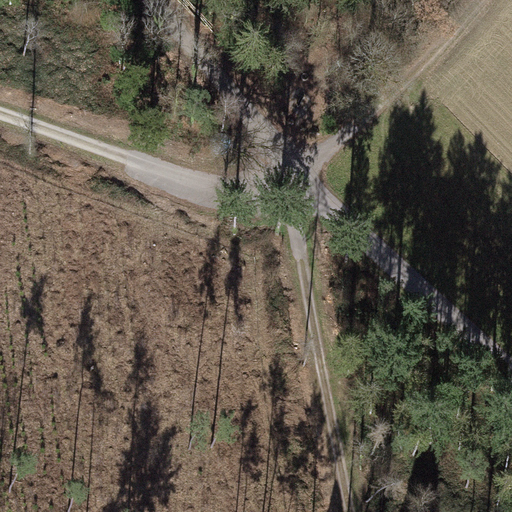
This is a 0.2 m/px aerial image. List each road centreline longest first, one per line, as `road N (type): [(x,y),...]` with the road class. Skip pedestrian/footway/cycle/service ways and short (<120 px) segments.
road 1 (track): [(0,128),(225,190),(301,163),(392,79),(460,0)]
road 2 (unclassified): [(511,374),(181,0)]
road 3 (track): [(343,511),(301,163)]
